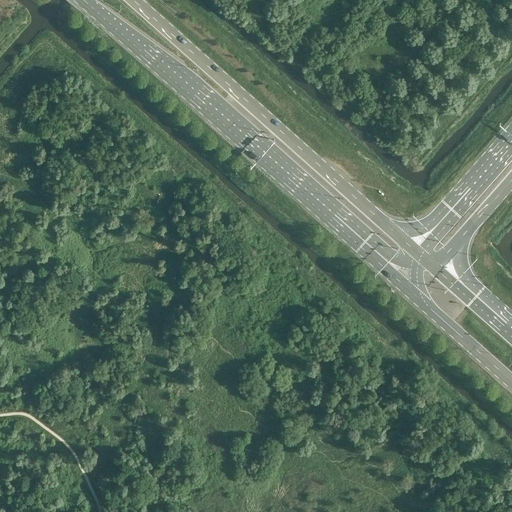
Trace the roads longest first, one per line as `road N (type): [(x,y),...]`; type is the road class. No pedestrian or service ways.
road 1 (primary): [(82,0),(401,283)]
road 2 (primary): [(414,251),(133,0)]
road 3 (primary): [(511,136),(414,251)]
road 4 (primary): [(401,283),(511,381)]
road 5 (primary): [(433,267),(511,175)]
